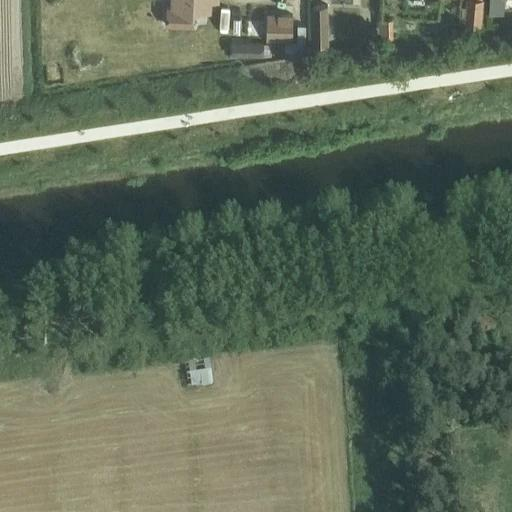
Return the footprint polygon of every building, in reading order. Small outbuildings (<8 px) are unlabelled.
[(195,1),(194,0),(173,0),(173,11),(166,11),(165,25),(193,26),(193,12),(208,13),(209,2),(195,1)] [(465,0),(464,24),(482,25),(483,0),(465,0)] [(489,0),(489,11),(503,13),(504,0),(489,0)] [(328,5),(313,5),(313,45),(329,45),(328,5)] [(293,14),(268,14),(267,41),(292,41),(293,14)] [(151,25),(151,15),(127,15),(127,26),(151,25)] [(379,26),(379,37),(393,37),(392,18),(379,19),(379,26)] [(379,37),(379,26),(359,26),(359,38),(379,37)] [(264,41),(230,40),(230,55),(264,56),(264,54),(271,54),(271,43),(264,43),(264,41)] [(209,363),(186,366),(188,391),(212,387),(209,363)]
